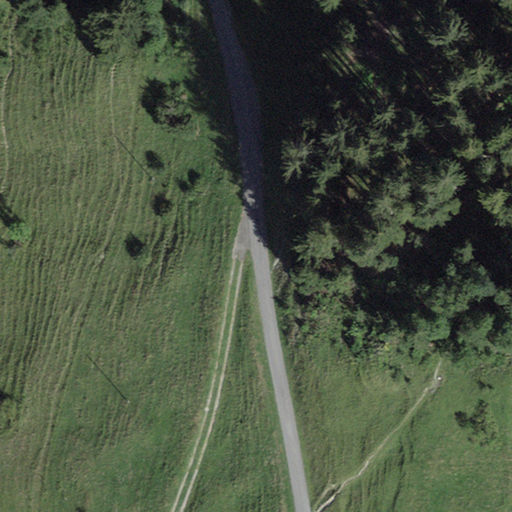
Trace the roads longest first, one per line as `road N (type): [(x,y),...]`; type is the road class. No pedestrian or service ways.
road 1 (residential): [(304,511),(241,87),(217,0)]
road 2 (track): [(179,511),(256,215)]
